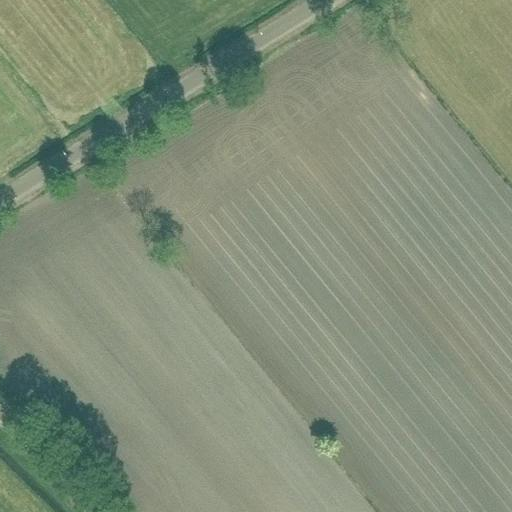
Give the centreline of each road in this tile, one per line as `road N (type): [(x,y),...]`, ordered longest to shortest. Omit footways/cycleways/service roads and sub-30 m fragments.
road 1 (unclassified): [(0,196),(322,0)]
road 2 (unclassified): [(97,511),(0,404)]
